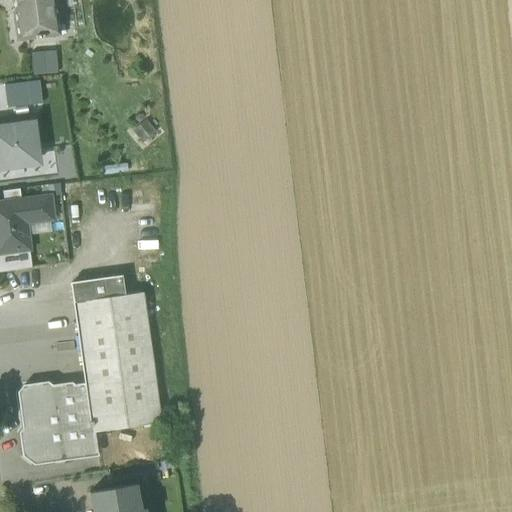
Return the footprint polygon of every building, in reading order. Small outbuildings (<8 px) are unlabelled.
[(14,12),(17,41),(35,39),(35,40),(43,39),(43,38),(58,36),(53,0),(11,0),(13,9),(12,10),(12,13),(14,12)] [(0,168),(37,164),(32,124),(9,128),(9,129),(0,129),(0,168)] [(0,204),(0,252),(13,251),(13,245),(27,243),(24,222),(51,219),(49,198),(0,204)] [(0,252),(0,272),(31,268),(29,254),(14,256),(13,251),(0,252)] [(141,294),(124,296),(121,277),(71,284),(74,303),(85,385),(92,433),(94,433),(160,424),(141,294)] [(25,455),(34,462),(62,458),(97,454),(94,433),(92,433),(85,385),(50,390),(46,386),(24,389),(21,394),(26,430),(22,434),(25,455)] [(94,491),(98,511),(143,511),(143,509),(139,509),(134,484),(94,491)] [(92,511),(98,511),(94,491),(89,492),(92,511)]
